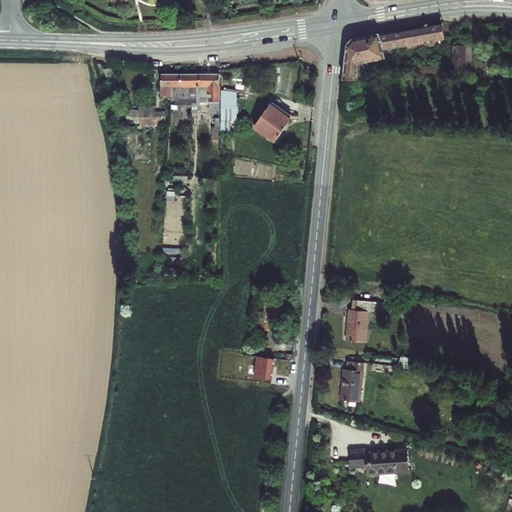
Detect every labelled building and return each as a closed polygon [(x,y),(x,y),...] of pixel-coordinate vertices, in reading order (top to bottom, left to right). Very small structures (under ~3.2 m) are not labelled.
[(462,45),(459,29),(418,35),(421,52),(462,45)] [(494,40),(492,33),(484,35),(486,41),(494,40)] [(418,35),(409,37),(411,53),(421,52),(418,35)] [(378,66),(388,64),(402,62),(401,55),(411,53),(409,37),(363,45),(361,65),(359,81),(415,82),(415,74),(389,73),(379,73),(378,66)] [(473,47),(473,67),(470,67),(469,84),(489,85),(491,48),(473,47)] [(389,73),(388,64),(378,66),(379,73),(389,73)] [(116,82),(113,67),(105,69),(108,83),(116,82)] [(460,84),(469,84),(470,67),(461,67),(460,71),(460,84)] [(427,83),(426,70),(415,70),(415,74),(415,82),(427,83)] [(452,71),(426,70),(427,83),(451,84),(452,71)] [(460,71),(452,71),(451,84),(460,84),(460,71)] [(182,95),(182,100),(189,100),(189,87),(201,87),(201,74),(182,75),(182,95)] [(220,75),(201,74),(201,87),(212,87),(211,102),(219,102),(220,75)] [(163,75),(162,95),(182,95),(182,75),(163,75)] [(231,120),(236,121),(237,90),(221,90),(220,132),(230,133),(231,120)] [(273,104),(256,126),(277,141),(293,118),(273,104)] [(165,124),(165,111),(155,111),(155,106),(127,108),(127,125),(165,124)] [(383,311),(383,302),(354,300),(354,310),(349,310),(347,340),(366,342),(368,310),(383,311)] [(294,365),(296,345),(282,344),(280,364),(294,365)] [(395,367),(396,360),(380,357),(378,364),(395,367)] [(360,402),(362,363),(349,362),(348,369),(343,369),(341,401),(360,402)] [(292,385),(294,365),(280,364),(279,384),(292,385)] [(411,473),(409,448),(350,450),(352,474),(411,473)]
